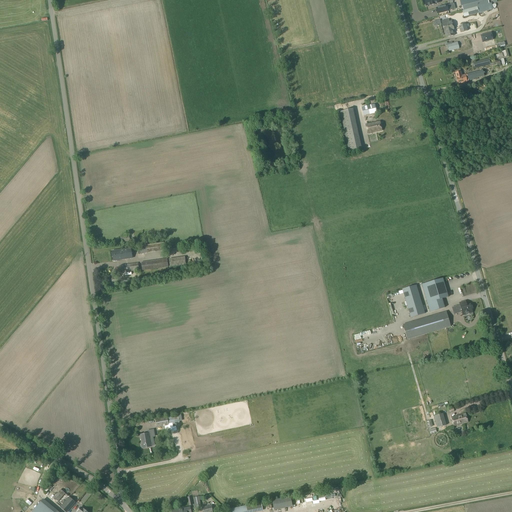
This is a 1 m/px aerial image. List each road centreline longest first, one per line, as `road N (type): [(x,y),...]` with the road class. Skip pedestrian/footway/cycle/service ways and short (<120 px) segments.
road 1 (unclassified): [(123,505),(49,0)]
road 2 (unclassified): [(511,388),(397,0)]
road 3 (unclassified): [(123,505),(66,459),(0,423)]
